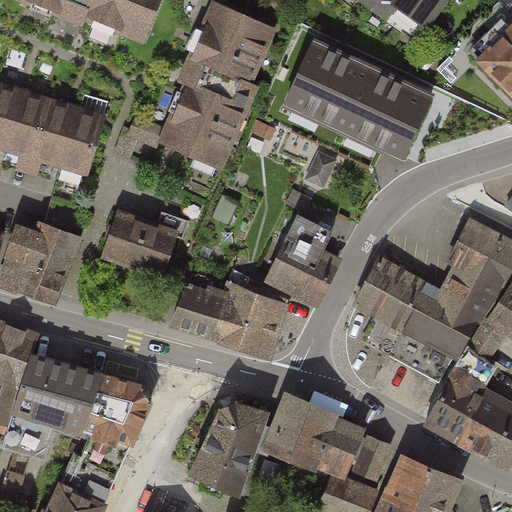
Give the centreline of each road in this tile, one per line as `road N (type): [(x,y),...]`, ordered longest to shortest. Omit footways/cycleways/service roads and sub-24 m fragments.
road 1 (residential): [(511,151),(443,173),(391,205),(295,384)]
road 2 (residential): [(295,384),(511,484)]
road 3 (tertiary): [(192,358),(0,306)]
road 4 (tertiary): [(192,358),(125,511)]
